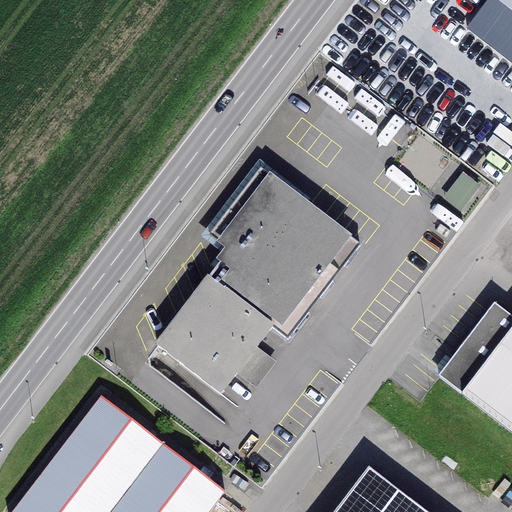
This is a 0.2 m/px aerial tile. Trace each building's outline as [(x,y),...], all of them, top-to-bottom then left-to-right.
[(511,0),(487,0),(467,28),(511,62),(511,0)] [(360,246),(261,169),(210,236),(230,251),(157,345),(221,394),(238,372),(253,385),(272,361),(256,348),(272,327),(288,339),(360,246)] [(439,377),(511,432),(511,317),(494,304),(439,377)] [(102,397),(13,511),(209,511),(225,492),(102,397)] [(429,511),(369,466),(333,511),(429,511)]
